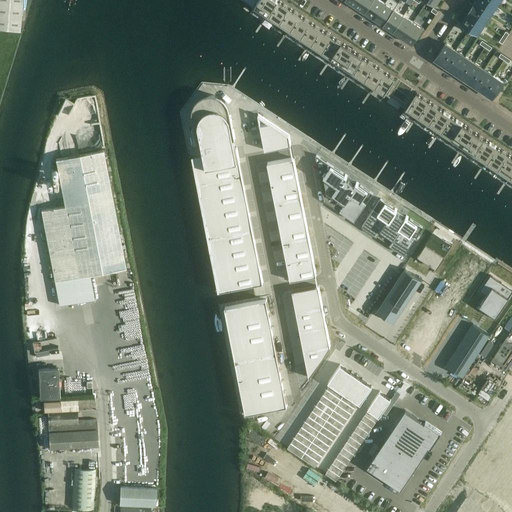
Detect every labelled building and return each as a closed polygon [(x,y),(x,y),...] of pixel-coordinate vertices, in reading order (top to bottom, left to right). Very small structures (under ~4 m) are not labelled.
[(0,0),(0,29),(20,31),(22,0),(0,0)] [(258,0),(254,7),(267,16),(277,0),(258,0)] [(277,0),(267,16),(277,23),(288,7),(277,0)] [(358,0),(355,6),(365,12),(372,0),(358,0)] [(381,0),(372,0),(365,12),(374,18),(385,2),(381,0)] [(497,5),(489,0),(477,0),(475,4),(491,15),(497,5)] [(385,2),(374,18),(383,25),(394,9),(385,2)] [(491,15),(475,4),(468,13),(484,24),(491,15)] [(277,23),(288,30),(299,14),(288,7),(277,23)] [(394,9),(383,25),(393,31),(404,15),(394,9)] [(484,24),(468,13),(462,23),(465,25),(470,28),(475,32),(478,34),(484,24)] [(299,14),(288,30),(299,37),(309,21),(299,14)] [(404,15),(393,31),(402,37),(413,21),(404,15)] [(299,37),(309,44),(320,28),(309,21),(299,37)] [(423,28),(413,21),(402,37),(412,44),(423,28)] [(309,44),(320,51),(331,35),(320,28),(309,44)] [(320,51),(331,58),(341,43),(331,35),(320,51)] [(331,58),(341,66),(352,50),(341,43),(331,58)] [(445,66),(455,50),(446,43),(435,59),(445,66)] [(341,66),(352,73),(363,57),(352,50),(341,66)] [(454,72),(465,56),(455,50),(445,66),(454,72)] [(464,78),(474,62),(465,56),(454,72),(464,78)] [(352,73),(363,80),(373,64),(363,57),(352,73)] [(473,85),(484,69),(474,62),(464,78),(473,85)] [(363,80),(373,87),(384,71),(373,64),(363,80)] [(483,91),(493,75),(484,69),(473,85),(483,91)] [(373,87),(384,94),(395,78),(384,71),(373,87)] [(492,98),(503,82),(493,75),(483,91),(492,98)] [(406,109),(417,116),(428,100),(417,93),(406,109)] [(192,110),(192,114),(192,117),(193,122),(198,146),(202,145),(203,154),(193,156),(219,291),(252,285),(263,283),(237,147),(235,148),(233,139),(235,139),(230,115),(229,110),(228,107),(226,103),(224,100),(221,98),(218,96),(214,95),(211,95),(207,95),(204,96),(200,98),(197,100),(195,103),(193,106),(192,110)] [(417,116),(428,123),(438,107),(428,100),(417,116)] [(428,123),(440,132),(451,116),(438,107),(428,123)] [(81,119),(82,124),(89,123),(87,112),(72,114),(73,120),(81,119)] [(440,132),(452,140),(463,124),(451,116),(440,132)] [(271,123),(260,125),(265,150),(291,145),(289,135),(271,123)] [(452,140),(463,147),(474,131),(463,124),(452,140)] [(463,147),(474,154),(484,138),(474,131),(463,147)] [(474,154),(486,162),(496,146),(484,138),(474,154)] [(486,162),(496,169),(507,154),(496,146),(486,162)] [(65,206),(41,210),(55,281),(59,305),(95,298),(91,274),(126,268),(103,150),(56,159),(65,206)] [(496,169),(509,178),(511,172),(511,156),(507,154),(496,169)] [(347,176),(316,155),(324,200),(327,202),(328,200),(335,204),(351,181),(346,177),(347,176)] [(293,158),(267,163),(290,281),(316,275),(313,258),(311,248),(309,237),(307,229),(305,219),(303,209),(300,194),(298,183),(296,173),(293,158)] [(355,183),(351,181),(335,204),(341,209),(339,210),(354,220),(373,193),(356,182),(355,183)] [(397,209),(380,198),(362,226),(377,236),(378,234),(384,238),(400,214),(396,211),(397,209)] [(405,217),(400,214),(384,238),(390,242),(389,244),(404,254),(422,227),(406,215),(405,217)] [(430,237),(418,255),(431,264),(431,263),(437,267),(452,244),(445,240),(442,245),(430,237)] [(485,267),(462,251),(451,268),(459,274),(455,280),(470,290),(485,267)] [(405,268),(377,310),(393,321),(421,280),(405,268)] [(497,289),(501,282),(490,275),(480,290),(487,295),(478,308),(495,319),(509,297),(497,289)] [(132,279),(121,280),(121,291),(132,290),(132,279)] [(107,283),(97,283),(97,293),(101,293),(101,301),(107,301),(107,283)] [(318,286),(292,291),(307,368),(309,378),(315,368),(330,347),(327,330),(324,317),(322,307),(320,297),(318,286)] [(255,302),(225,307),(237,368),(245,414),(287,406),(279,368),(266,299),(255,302)] [(97,317),(112,314),(110,301),(95,304),(97,317)] [(429,358),(457,316),(441,306),(414,348),(429,358)] [(445,366),(450,368),(462,377),(468,368),(490,334),(473,323),(445,366)] [(491,360),(504,368),(507,370),(511,362),(511,342),(506,338),(491,360)] [(340,365),(328,383),(330,384),(335,387),(339,390),(350,372),(340,365)] [(38,368),(40,398),(60,396),(58,367),(38,368)] [(350,372),(339,390),(344,393),(349,397),(361,379),(350,372)] [(361,379),(349,397),(358,403),(360,404),(372,386),(361,379)] [(330,384),(326,389),(341,399),(344,393),(339,390),(335,387),(330,384)] [(479,396),(483,398),(488,388),(484,386),(479,396)] [(406,401),(412,391),(406,387),(400,397),(406,401)] [(326,389),(323,395),(337,404),(341,399),(326,389)] [(379,391),(367,409),(368,410),(379,417),(391,399),(379,391)] [(344,393),(341,399),(355,408),(358,403),(349,397),(344,393)] [(323,395),(319,400),(333,409),(337,404),(323,395)] [(341,399),(337,404),(351,413),(355,408),(341,399)] [(45,401),(46,411),(77,409),(77,400),(45,401)] [(319,400),(316,405),(330,415),(333,409),(319,400)] [(337,404),(333,409),(348,419),(351,413),(337,404)] [(316,405),(312,410),(326,420),(330,415),(316,405)] [(333,409),(330,415),(344,424),(348,419),(333,409)] [(312,410),(309,416),(323,425),(326,420),(312,410)] [(368,410),(365,415),(375,422),(379,417),(368,410)] [(367,467),(401,490),(429,448),(431,449),(442,432),(426,422),(425,423),(405,410),(367,467)] [(50,449),(98,446),(97,419),(78,420),(77,411),(48,413),(50,449)] [(330,415),(326,420),(340,429),(344,424),(330,415)] [(365,415),(361,420),(372,427),(375,422),(365,415)] [(309,416),(305,421),(319,430),(323,425),(309,416)] [(326,420),(323,425),(337,435),(340,429),(326,420)] [(361,420),(358,425),(368,433),(372,427),(361,420)] [(305,421),(302,426),(316,436),(319,430),(305,421)] [(323,425),(319,430),(333,440),(337,435),(323,425)] [(358,425),(354,431),(365,438),(368,433),(358,425)] [(302,426),(298,432),(312,441),(316,436),(302,426)] [(319,430),(316,436),(330,445),(333,440),(319,430)] [(354,431),(350,436),(361,443),(365,438),(354,431)] [(298,432),(295,437),(309,446),(312,441),(298,432)] [(316,436),(312,441),(326,451),(330,445),(316,436)] [(350,436),(347,441),(358,449),(361,443),(350,436)] [(295,437),(291,442),(305,452),(309,446),(295,437)] [(312,441),(309,446),(323,456),(326,451),(312,441)] [(347,441),(343,447),(354,454),(358,449),(347,441)] [(291,442),(287,448),(302,457),(305,452),(291,442)] [(309,446),(305,452),(319,461),(323,456),(309,446)] [(343,447),(340,452),(351,459),(354,454),(343,447)] [(305,452),(302,457),(316,466),(319,461),(305,452)] [(340,452),(336,457),(347,464),(351,459),(340,452)] [(336,457),(333,463),(344,470),(347,464),(336,457)] [(333,463),(329,468),(340,475),(344,470),(333,463)] [(74,468),(71,508),(94,509),(96,469),(74,468)] [(329,468),(326,473),(336,480),(340,475),(329,468)] [(133,504),(133,505),(141,506),(141,504),(155,505),(155,488),(120,486),(120,503),(133,504)]
